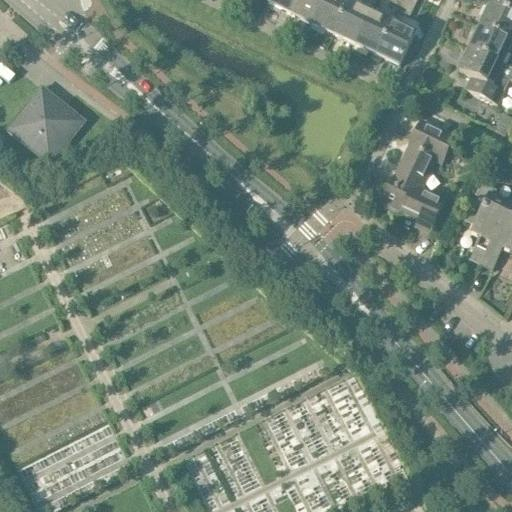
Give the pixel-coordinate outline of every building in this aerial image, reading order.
[(270,0),(267,7),(290,18),(297,0),(270,0)] [(297,0),(290,18),(311,28),(324,0),(297,0)] [(336,0),(324,0),(311,28),(333,39),(349,6),(336,0)] [(391,0),(387,8),(399,14),(405,0),(391,0)] [(405,0),(399,14),(409,19),(418,0),(405,0)] [(511,0),(493,0),(490,7),(511,17),(511,0)] [(349,6),(333,39),(355,49),(371,16),(349,6)] [(484,19),(480,29),(511,44),(511,43),(511,17),(490,7),(490,9),(486,7),(481,18),(484,19)] [(371,16),(355,49),(377,59),(392,27),(371,16)] [(392,27),(377,59),(399,70),(415,38),(392,27)] [(474,42),(469,52),(501,67),(511,44),(480,29),(479,31),(476,29),(470,40),(474,42)] [(457,75),(470,81),(464,94),(496,110),(508,84),(511,85),(511,72),(501,67),(469,52),(468,53),(465,51),(460,63),(462,64),(457,75)] [(49,169),(84,125),(41,90),(6,133),(49,169)] [(511,122),(502,117),(494,134),(504,138),(511,122)] [(428,237),(445,202),(421,190),(434,165),(442,169),(455,142),(421,125),(391,187),(390,187),(381,205),(417,223),(413,230),(428,237)] [(469,261),(480,267),(482,265),(509,209),(494,201),(496,196),(481,189),(464,223),(474,228),(471,236),(479,240),(469,261)] [(482,265),(480,267),(491,272),(502,251),(511,255),(511,253),(511,209),(509,209),(482,265)]
